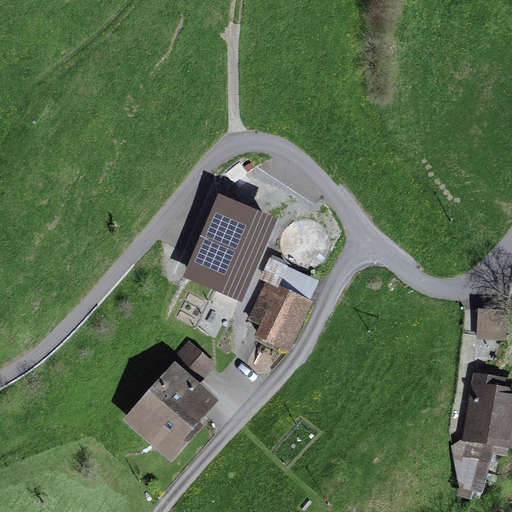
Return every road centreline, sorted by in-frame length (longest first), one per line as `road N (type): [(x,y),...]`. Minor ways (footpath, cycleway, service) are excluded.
road 1 (unclassified): [(511,248),(482,284),(455,292),(421,284),(298,163),(233,150),(190,183),(68,334),(0,386)]
road 2 (track): [(233,150),(239,0)]
